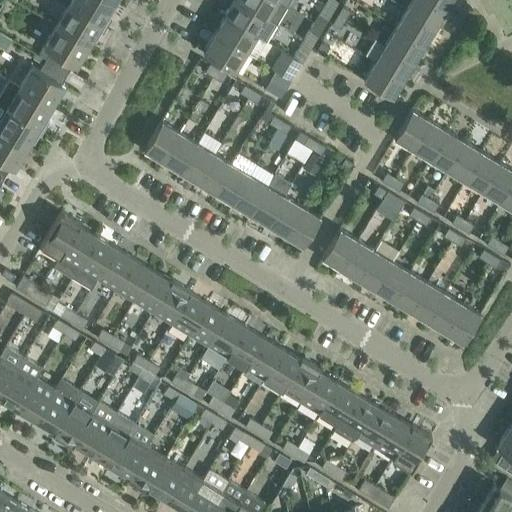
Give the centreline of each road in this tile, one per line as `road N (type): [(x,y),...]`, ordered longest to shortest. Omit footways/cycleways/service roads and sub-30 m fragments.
road 1 (residential): [(458,388),(91,167)]
road 2 (residential): [(91,167),(92,145),(172,0)]
road 3 (residential): [(0,259),(49,178),(91,167)]
road 4 (residential): [(432,511),(467,453),(458,388)]
